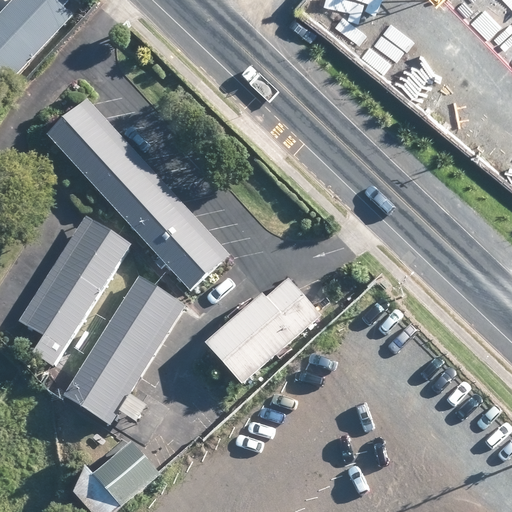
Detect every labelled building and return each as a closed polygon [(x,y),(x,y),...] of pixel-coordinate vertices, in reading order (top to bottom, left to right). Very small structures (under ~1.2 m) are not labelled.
[(0,40),(15,25),(0,11),(0,40)] [(511,92),(497,79),(475,106),(511,135),(511,92)] [(228,258),(90,106),(85,100),(43,137),(187,295),(228,258)] [(48,369),(51,364),(128,248),(84,219),(14,324),(23,330),(37,339),(34,344),(26,355),(42,365),(48,369)] [(107,429),(183,308),(136,278),(108,323),(86,358),(73,378),(60,399),(107,429)] [(321,321),(288,285),(268,303),(264,299),(207,352),(243,392),(321,321)] [(255,423),(272,404),(260,394),(244,412),(255,423)] [(114,511),(142,489),(157,477),(155,475),(129,444),(89,477),(84,472),(81,467),(68,494),(82,511),(114,511)]
